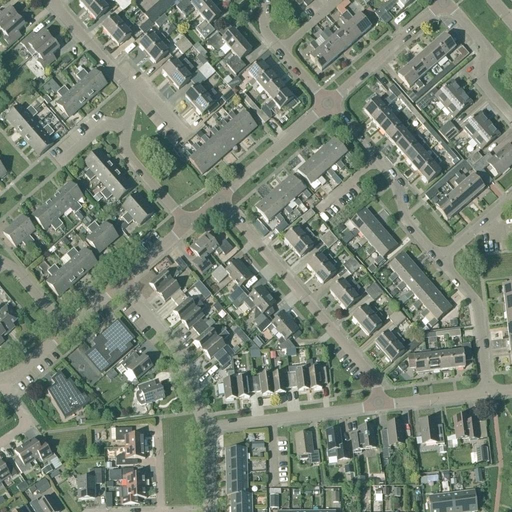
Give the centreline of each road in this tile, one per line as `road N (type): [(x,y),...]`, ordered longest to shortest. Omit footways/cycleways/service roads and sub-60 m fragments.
road 1 (residential): [(216,200),(375,380),(378,407)]
road 2 (residential): [(439,261),(404,224),(394,183),(326,106)]
road 3 (residential): [(203,428),(378,407)]
road 4 (residential): [(203,428),(174,349),(119,283)]
road 5 (residential): [(326,106),(444,4)]
road 6 (residential): [(511,120),(475,79),(488,56),(444,4)]
road 7 (residential): [(486,393),(476,306),(439,261)]
road 8 (residential): [(216,200),(326,106)]
road 9 (residential): [(50,0),(135,93)]
